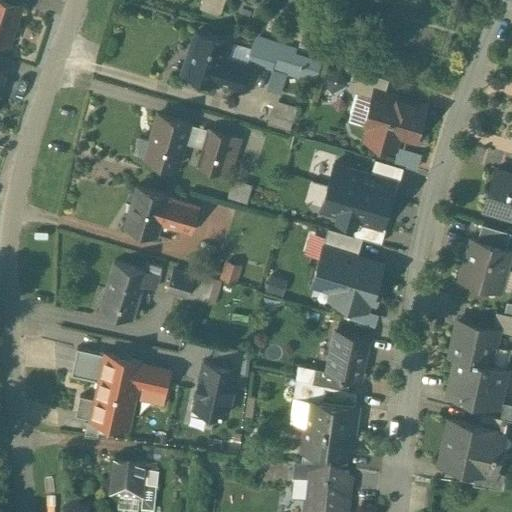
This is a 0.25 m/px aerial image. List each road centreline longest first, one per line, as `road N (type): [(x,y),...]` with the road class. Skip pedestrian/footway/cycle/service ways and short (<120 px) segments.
road 1 (residential): [(391,511),(438,184),(507,0)]
road 2 (residential): [(76,0),(11,197),(23,511)]
